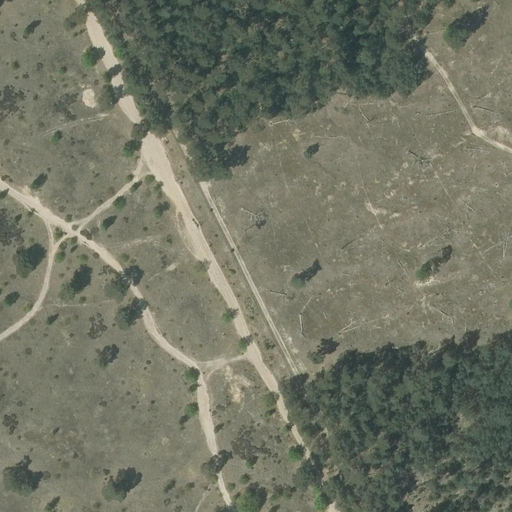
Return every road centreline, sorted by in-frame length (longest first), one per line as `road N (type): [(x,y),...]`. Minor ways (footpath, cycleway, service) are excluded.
road 1 (track): [(338,511),(81,0)]
road 2 (track): [(111,0),(366,511)]
road 3 (unknown): [(397,0),(458,107),(511,159)]
road 4 (track): [(0,338),(33,310),(46,287),(51,245),(70,230)]
